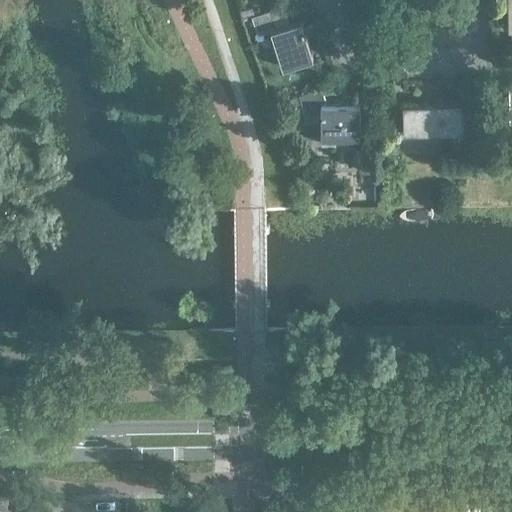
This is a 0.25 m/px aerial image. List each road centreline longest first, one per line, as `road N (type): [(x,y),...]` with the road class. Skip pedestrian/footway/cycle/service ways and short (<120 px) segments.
road 1 (secondary): [(511,425),(0,432)]
road 2 (secondary): [(0,458),(511,452)]
road 3 (residential): [(330,0),(350,61),(478,60),(477,0)]
